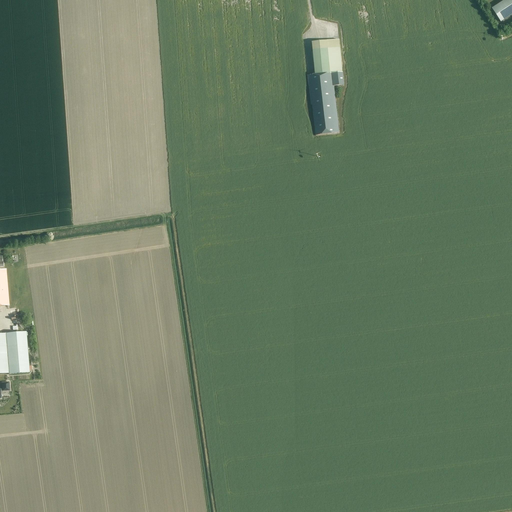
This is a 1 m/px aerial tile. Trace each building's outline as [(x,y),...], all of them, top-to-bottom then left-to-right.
[(511,0),(506,0),(492,10),(501,23),(511,15),(511,0)] [(343,72),(333,73),(334,86),(344,85),(343,72)] [(315,75),(308,75),(311,105),(313,105),(316,136),(339,133),(334,86),(333,73),(315,75)] [(0,305),(9,305),(6,269),(0,269),(0,267),(2,267),(3,266),(3,264),(2,263),(2,258),(0,257),(0,305)] [(0,334),(0,374),(9,374),(9,375),(30,373),(26,332),(0,334)] [(0,398),(1,399),(1,391),(3,391),(10,391),(9,382),(2,383),(3,389),(0,389),(0,398)]
